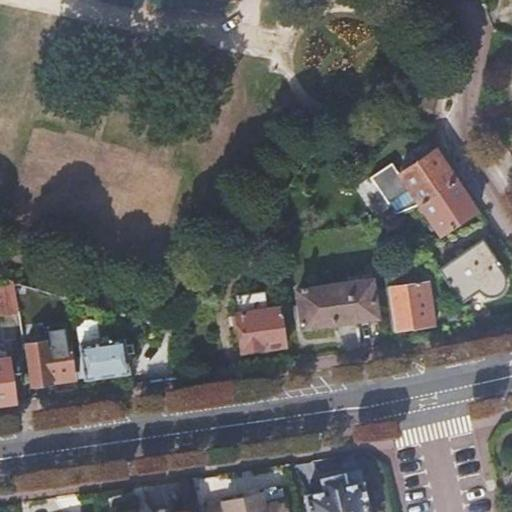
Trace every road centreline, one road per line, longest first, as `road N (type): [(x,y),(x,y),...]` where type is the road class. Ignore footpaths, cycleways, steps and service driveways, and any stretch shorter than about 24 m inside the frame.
road 1 (tertiary): [(0,457),(511,376)]
road 2 (residential): [(511,234),(457,147),(455,105),(469,48),(459,14),(435,0)]
road 3 (track): [(35,0),(287,53)]
